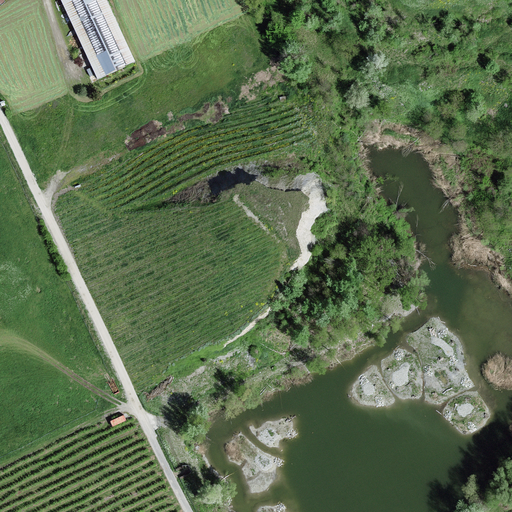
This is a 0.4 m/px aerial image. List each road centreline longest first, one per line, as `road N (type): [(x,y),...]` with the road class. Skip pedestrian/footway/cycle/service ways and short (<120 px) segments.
road 1 (track): [(0,115),(185,511)]
road 2 (track): [(317,350),(149,434)]
